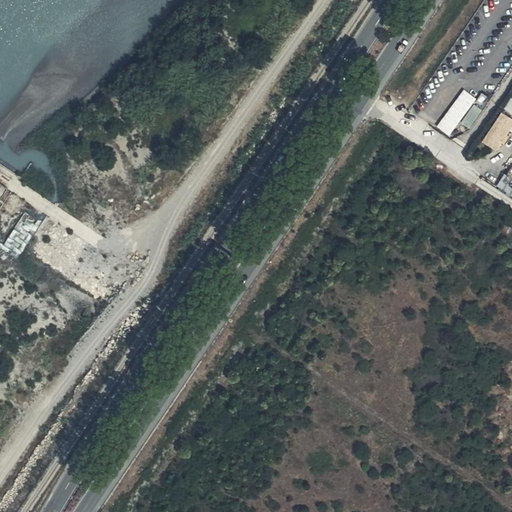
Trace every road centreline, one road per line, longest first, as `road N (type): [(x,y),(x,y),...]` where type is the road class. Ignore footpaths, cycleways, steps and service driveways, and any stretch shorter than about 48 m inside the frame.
road 1 (primary): [(83,511),(426,0)]
road 2 (primary): [(391,0),(51,511)]
road 3 (track): [(325,0),(0,476)]
